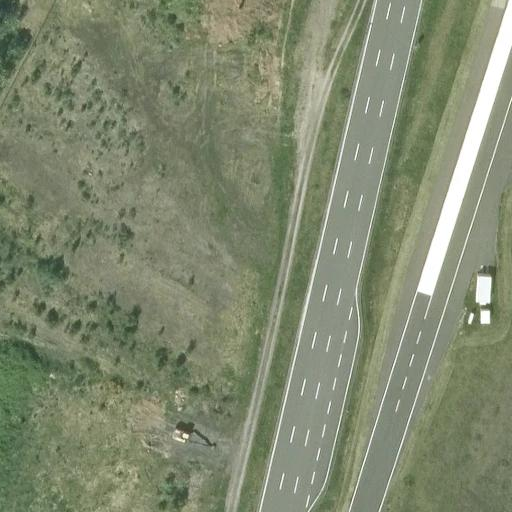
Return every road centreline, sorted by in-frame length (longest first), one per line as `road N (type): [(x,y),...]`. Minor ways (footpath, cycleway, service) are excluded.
road 1 (unknown): [(279,511),(395,0)]
road 2 (unknown): [(362,511),(511,38)]
